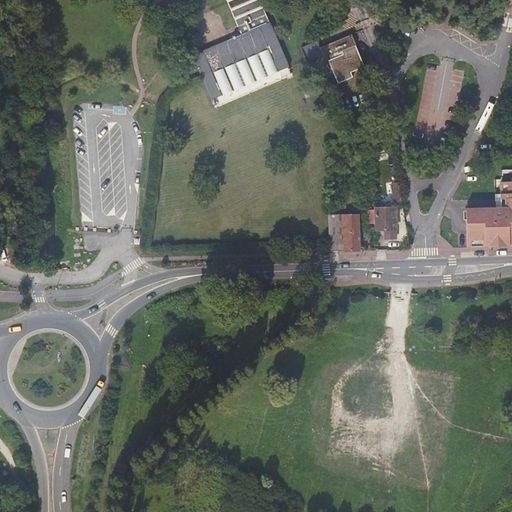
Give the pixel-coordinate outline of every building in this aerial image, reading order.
[(269,23),(259,0),(226,0),(241,34),(232,38),(194,54),(185,58),(189,66),(196,63),(201,77),(211,100),(289,67),(270,22),(269,23)] [(195,18),(183,23),(186,30),(198,25),(195,18)] [(355,45),(351,35),(320,47),(317,40),(301,47),(306,61),(323,54),(324,57),(341,51),(342,54),(329,61),(338,83),(352,77),(350,73),(364,67),(355,45)] [(505,209),(496,209),(466,210),(468,248),(511,246),(511,183),(500,184),(500,195),(501,201),(505,201),(505,209)] [(401,201),(399,191),(393,191),(394,202),(401,201)] [(495,196),(496,209),(505,209),(505,201),(501,201),(500,195),(495,196)] [(375,208),(375,230),(385,230),(385,240),(396,239),(395,230),(394,208),(375,208)] [(358,215),(343,216),(343,251),(359,251),(359,250),(358,215)] [(343,216),(328,216),(329,242),(329,251),(343,251),(343,216)]
